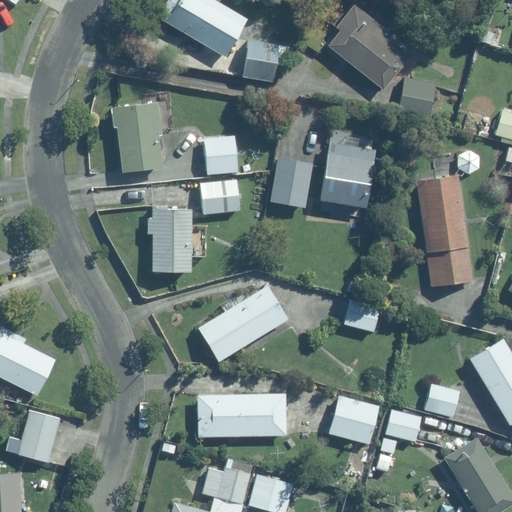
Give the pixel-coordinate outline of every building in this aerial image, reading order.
[(167,0),(156,20),(222,59),(243,23),(230,15),(204,0),(167,0)] [(384,32),(343,0),(339,0),(328,14),(342,25),(324,47),(380,92),(406,59),(379,38),(384,32)] [(284,60),(286,47),(247,42),(242,79),(271,83),(275,59),(284,60)] [(432,85),(402,80),(397,115),(427,120),(432,85)] [(154,108),(112,112),(114,130),(118,130),(122,176),(160,173),(154,108)] [(511,114),(498,110),(492,134),(511,139),(511,114)] [(234,139),(203,141),(205,175),(236,173),(234,139)] [(374,150),(328,143),(319,203),(364,211),(374,150)] [(311,166),(278,159),(269,204),(302,210),(311,166)] [(472,284),(455,176),(412,182),(428,290),(472,284)] [(238,213),(235,182),(197,185),(200,216),(238,213)] [(188,275),(189,211),(168,211),(168,207),(152,207),(152,221),(145,221),(145,240),(151,240),(151,275),(188,275)] [(286,321),(266,288),(196,330),(216,364),(286,321)] [(378,306),(348,299),(342,326),(372,332),(378,306)] [(23,341),(1,329),(0,329),(0,381),(34,400),(55,364),(21,345),(23,341)] [(511,426),(511,361),(499,341),(467,361),(510,428),(511,426)] [(457,392),(427,386),(424,401),(434,404),(431,415),(451,419),(457,392)] [(284,438),(283,395),(195,396),(196,439),(284,438)] [(377,407),(338,397),(328,434),(366,445),(377,407)] [(400,414),(387,411),(382,435),(413,442),(420,412),(401,409),(400,414)] [(46,464),(57,421),(27,413),(22,433),(15,431),(13,438),(8,437),(4,453),(46,464)] [(500,511),(511,504),(511,497),(473,441),(442,463),(475,511),(500,511)] [(239,511),(252,468),(224,460),(222,469),(208,465),(200,493),(211,497),(206,511),(239,511)] [(18,511),(17,476),(0,476),(0,511),(18,511)] [(283,511),(290,487),(254,478),(246,506),(269,511),(283,511)]
